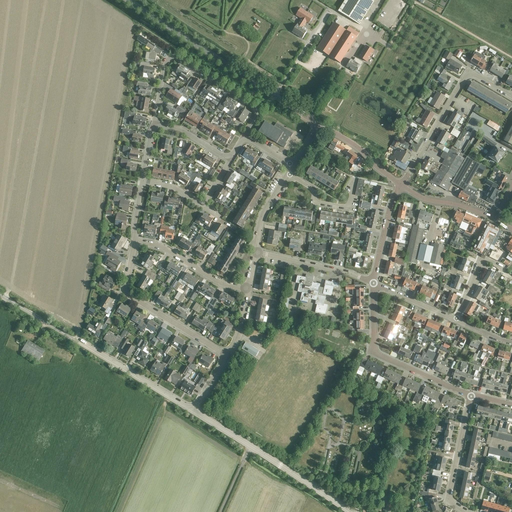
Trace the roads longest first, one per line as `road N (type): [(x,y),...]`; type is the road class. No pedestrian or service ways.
road 1 (tertiary): [(317,128),(126,0)]
road 2 (unclassified): [(194,410),(0,295)]
road 3 (unclassified): [(154,124),(164,65),(178,57),(254,108),(244,136)]
road 4 (residential): [(349,511),(194,410)]
road 5 (residential): [(401,185),(465,75),(511,96)]
road 6 (unclassified): [(471,396),(375,351),(373,283)]
road 7 (residential): [(227,356),(129,295),(133,241)]
road 8 (track): [(112,511),(167,394)]
road 9 (unclassified): [(250,289),(224,284),(167,248),(133,241)]
road 10 (unclassified): [(464,511),(447,499),(471,396)]
road 11 (unclassified): [(373,283),(256,252)]
